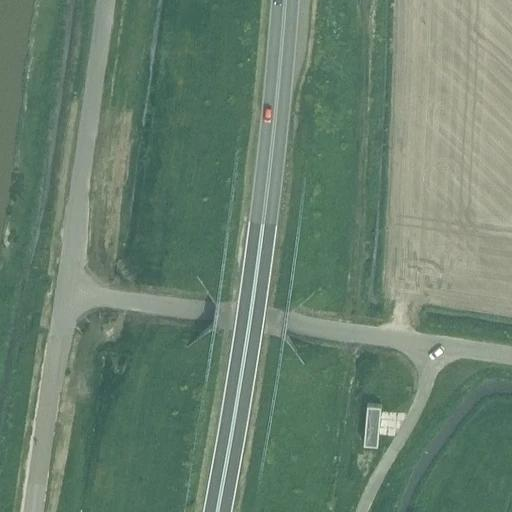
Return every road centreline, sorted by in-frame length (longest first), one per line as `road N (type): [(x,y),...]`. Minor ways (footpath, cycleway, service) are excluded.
road 1 (trunk): [(214,511),(251,305),(284,0)]
road 2 (unclassified): [(468,344),(66,294)]
road 3 (unclassified): [(66,294),(104,0)]
road 4 (unclassified): [(34,511),(66,294)]
road 5 (unclassified): [(365,511),(420,403),(440,388),(468,344)]
